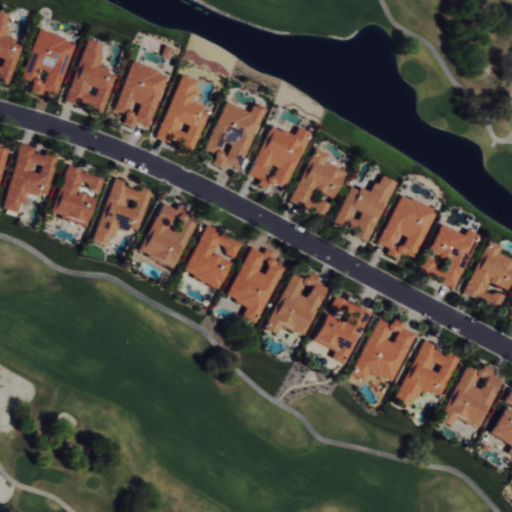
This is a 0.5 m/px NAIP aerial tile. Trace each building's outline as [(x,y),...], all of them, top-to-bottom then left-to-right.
[(17,44),(0,38),(0,37),(4,25),(1,24),(4,15),(0,14),(0,81),(4,83),(17,44)] [(18,81),(29,84),(27,91),(53,98),(69,41),(31,31),(18,81)] [(62,102),(99,112),(110,72),(93,67),(99,45),(81,39),(62,102)] [(110,111),(121,115),(119,123),(130,127),(132,122),(146,127),(163,74),(126,62),(110,111)] [(153,139),(189,151),(203,110),(188,105),(192,92),(189,91),(192,81),(175,75),(153,139)] [(200,153),(212,157),(210,164),(221,168),(222,164),(235,169),(259,108),(248,104),(245,112),(220,102),(200,153)] [(305,133),(293,127),(289,136),(266,125),(244,175),(255,180),(253,186),(262,190),(265,183),(281,189),(305,133)] [(0,206),(0,209),(13,213),(15,203),(20,204),(23,192),(43,197),(52,154),(14,146),(0,206)] [(286,203),(320,217),(325,206),(306,198),(308,190),(329,199),(341,171),(320,163),(323,154),(308,148),(286,203)] [(83,225),(91,198),(74,193),(77,182),(86,185),(84,190),(95,193),(100,178),(61,166),(47,215),(83,225)] [(364,242),(390,182),(377,176),(373,184),(369,183),(365,193),(346,185),(330,224),(351,233),(350,236),(364,242)] [(90,242),(103,246),(106,237),(110,238),(114,226),(134,233),(146,192),(108,181),(90,242)] [(411,258),(432,210),(396,195),(374,244),(385,249),(382,255),(393,259),(396,252),(411,258)] [(190,223),(181,219),(184,213),(159,201),(135,254),(170,270),(190,223)] [(451,287),(475,235),(463,229),(460,235),(437,224),(424,252),(443,261),(440,266),(421,258),(415,271),(451,287)] [(181,274),(216,288),(227,262),(209,255),(213,245),(221,248),(218,254),(231,259),(237,242),(200,227),(181,274)] [(460,295),(495,309),(499,297),(480,290),(483,282),(503,291),(511,269),(511,261),(494,254),(497,245),(483,240),(460,295)] [(223,297),(243,306),(237,318),(253,325),(279,267),(268,262),(272,254),(261,249),(259,253),(246,247),(223,297)] [(288,273),(262,328),(274,335),(279,326),(301,336),(324,288),(313,282),(315,277),(307,273),(303,280),(288,273)] [(311,341),(332,351),(328,359),(344,365),(367,311),(332,296),(327,308),(345,316),(342,322),(323,314),(311,341)] [(388,383),(411,334),(400,329),(403,323),(393,318),(389,325),(375,318),(348,375),(361,381),(365,372),(388,383)] [(435,398),(454,359),(443,354),(442,357),(432,352),(434,348),(418,340),(391,400),(406,407),(415,389),(435,398)] [(496,379),(487,375),(489,368),(479,364),(475,372),(460,366),(437,422),(448,427),(451,418),(476,429),(496,379)] [(511,399),(510,403),(511,403),(511,414),(500,408),(486,435),(506,445),(503,452),(511,456),(511,399)]
